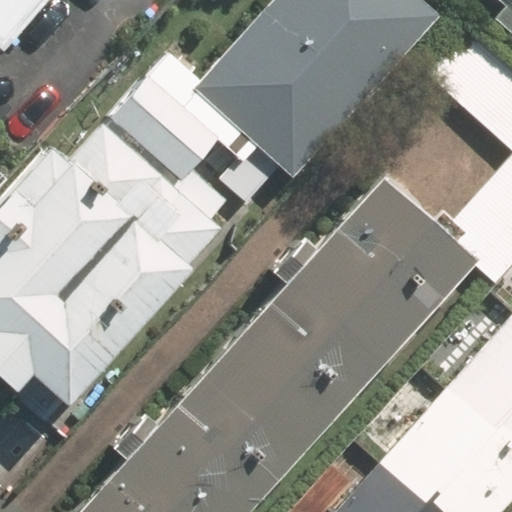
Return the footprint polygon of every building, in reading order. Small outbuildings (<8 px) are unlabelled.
[(0,0),(0,12),(11,0),(0,0)] [(267,0),(200,60),(299,170),(358,118),(384,146),(446,90),(410,50),(432,0),(267,0)] [(511,0),(486,0),(511,31),(511,0)] [(274,161),(163,58),(0,233),(0,339),(58,393),(274,161)] [(219,511),(443,288),(341,186),(33,495),(50,511),(219,511)] [(511,278),(479,313),(511,345),(511,278)]
